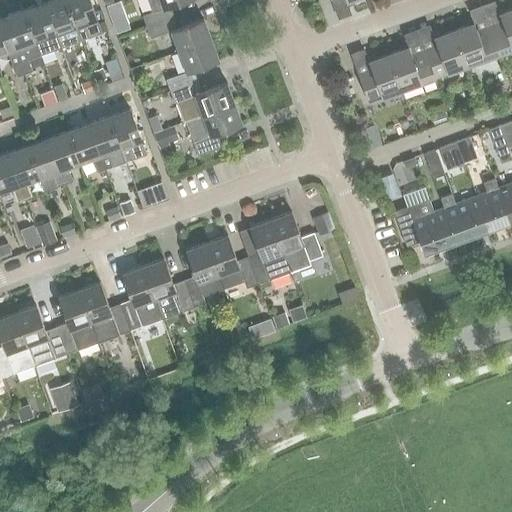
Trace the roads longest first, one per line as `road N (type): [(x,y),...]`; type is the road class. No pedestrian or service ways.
road 1 (residential): [(0,278),(273,176),(330,163)]
road 2 (tertiary): [(140,511),(264,417),(409,362)]
road 3 (residential): [(409,362),(330,163)]
road 4 (residential): [(330,163),(406,152),(511,110)]
road 5 (residential): [(295,54),(431,0)]
